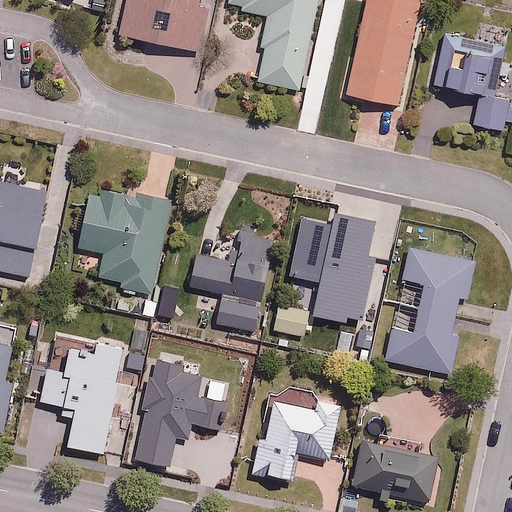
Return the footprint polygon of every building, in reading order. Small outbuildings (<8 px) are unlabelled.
[(197,4),(198,0),(126,0),(119,32),(197,50),(207,7),(197,4)] [(315,0),(228,0),(228,5),(264,13),(249,81),(296,91),(315,0)] [(420,0),(366,0),(346,91),(397,102),(420,0)] [(473,125),(503,131),(510,100),(495,96),(506,47),(445,30),(430,84),(479,96),(473,125)] [(51,191),(0,179),(0,270),(30,278),(51,191)] [(151,294),(177,199),(136,188),(134,194),(92,182),(75,242),(105,250),(97,279),(151,294)] [(270,242),(230,236),(227,258),(195,254),(190,287),(222,292),(217,323),(257,329),(270,242)] [(412,308),(408,327),(396,324),(388,360),(450,373),(458,335),(451,333),(459,297),(467,299),(475,260),(412,247),(406,276),(420,279),(417,293),(403,290),(400,305),(412,308)] [(311,310),(280,302),(273,329),(304,337),(311,310)] [(353,322),(338,319),(333,344),(348,347),(353,322)] [(12,335),(0,332),(0,431),(1,432),(14,380),(2,377),(12,335)] [(60,367),(34,361),(27,388),(42,392),(40,399),(62,404),(59,413),(71,416),(64,444),(103,453),(120,384),(112,382),(121,347),(69,334),(60,367)] [(328,458),(338,414),(274,400),(258,469),(290,476),(296,451),(328,458)] [(444,454),(362,437),(351,493),(432,510),(444,454)]
